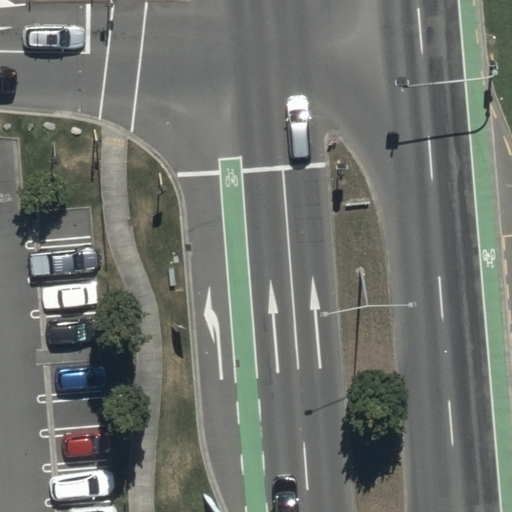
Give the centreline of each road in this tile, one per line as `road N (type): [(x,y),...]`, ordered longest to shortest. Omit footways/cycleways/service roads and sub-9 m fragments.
road 1 (secondary): [(418,55),(457,511)]
road 2 (secondary): [(308,511),(271,57)]
road 3 (secondary): [(271,57),(418,55)]
